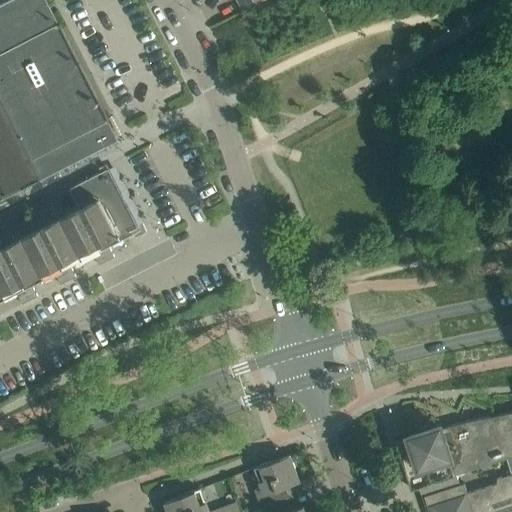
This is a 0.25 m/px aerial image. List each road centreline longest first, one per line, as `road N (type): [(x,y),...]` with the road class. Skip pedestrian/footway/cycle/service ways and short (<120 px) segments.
road 1 (residential): [(300,351),(215,96),(167,0)]
road 2 (tertiary): [(0,494),(310,381)]
road 3 (tertiary): [(300,351),(0,460)]
road 4 (tertiary): [(511,299),(300,351)]
road 5 (tertiary): [(310,381),(511,331)]
road 6 (residential): [(352,511),(310,381)]
